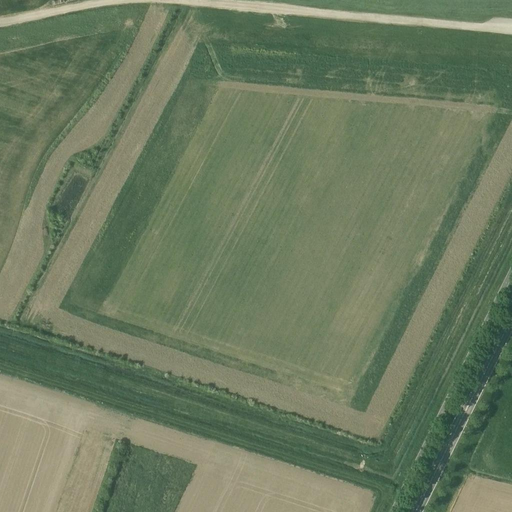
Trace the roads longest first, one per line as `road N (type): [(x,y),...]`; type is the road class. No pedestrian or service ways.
road 1 (track): [(190,7),(511,35)]
road 2 (secondary): [(416,511),(511,317)]
